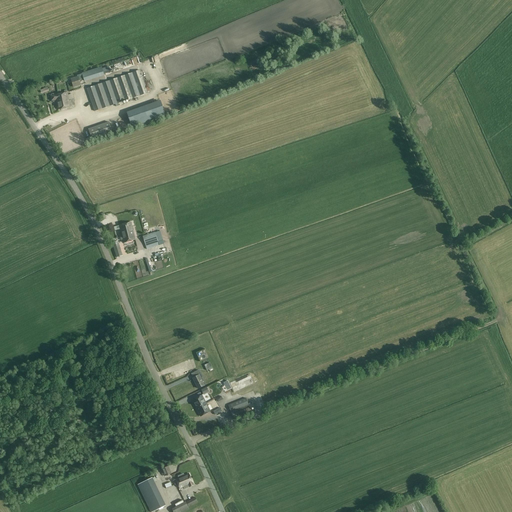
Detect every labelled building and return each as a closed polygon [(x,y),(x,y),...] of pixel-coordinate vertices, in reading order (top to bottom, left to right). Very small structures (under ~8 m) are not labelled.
[(78,75),(78,77),(71,79),(74,87),(81,85),(79,81),(84,79),(85,82),(104,75),(102,67),(82,73),(83,74),(78,75)] [(148,93),(140,70),(87,89),(95,111),(115,104),(116,106),(119,106),(118,103),(148,93)] [(67,93),(55,95),(54,95),(54,94),(53,94),(52,94),(51,95),(51,96),(51,101),(53,100),(53,102),(56,102),(58,110),(70,107),(67,93)] [(144,109),(116,118),(120,131),(150,122),(144,109)] [(92,139),(112,132),(109,122),(88,129),(92,139)] [(125,224),(119,225),(122,235),(124,243),(135,240),(134,234),(131,222),(125,224)] [(156,232),(143,236),(147,249),(155,247),(159,245),(156,232)] [(123,256),(118,241),(112,243),(117,258),(123,256)] [(183,365),(175,368),(177,373),(189,368),(187,364),(189,363),(188,360),(182,362),(183,365)] [(201,374),(193,378),(198,389),(205,385),(201,377),(202,377),(201,374)] [(239,376),(241,383),(250,381),(248,374),(239,376)] [(196,408),(206,403),(202,395),(192,400),(196,408)] [(244,395),(227,402),(228,405),(246,398),(244,395)] [(209,407),(216,403),(212,396),(205,400),(209,407)] [(231,412),(249,405),(246,398),(228,405),(231,412)] [(196,408),(201,416),(210,411),(206,403),(196,408)] [(251,412),(249,405),(231,412),(234,419),(251,412)] [(171,474),(168,466),(160,470),(162,475),(164,474),(165,476),(171,474)] [(176,479),(178,483),(180,488),(183,487),(184,489),(194,485),(189,473),(185,475),(184,473),(178,476),(178,477),(178,478),(176,479)] [(138,485),(150,511),(152,511),(166,505),(152,477),(138,485)] [(195,497),(172,509),(173,511),(185,511),(190,510),(188,507),(197,502),(195,497)]
